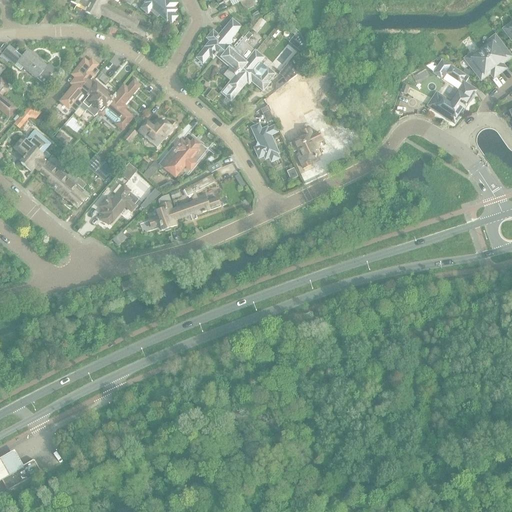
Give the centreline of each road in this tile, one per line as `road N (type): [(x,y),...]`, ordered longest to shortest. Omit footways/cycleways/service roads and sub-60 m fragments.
road 1 (secondary): [(0,435),(143,362),(334,287),(502,250)]
road 2 (secondary): [(493,218),(226,308),(0,415)]
road 3 (residential): [(274,210),(366,167),(413,126),(456,146)]
road 4 (residential): [(107,271),(173,254),(274,210)]
road 5 (residential): [(274,210),(234,142),(165,80)]
road 6 (residential): [(165,80),(124,46),(98,37),(9,34)]
road 7 (residential): [(107,271),(0,180)]
